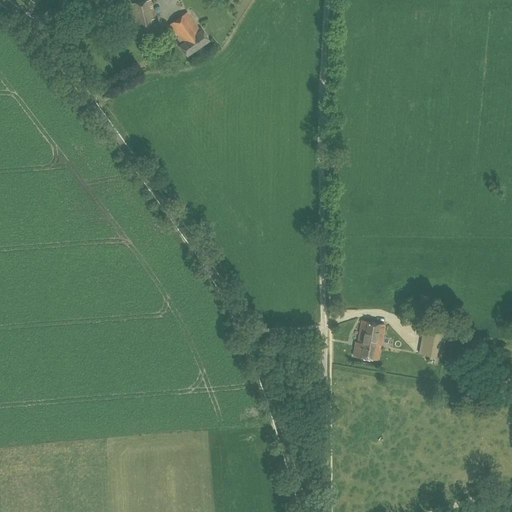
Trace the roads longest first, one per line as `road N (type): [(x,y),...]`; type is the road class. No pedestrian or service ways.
road 1 (unclassified): [(246,335),(196,247),(34,26),(1,0)]
road 2 (track): [(321,323),(324,0)]
road 3 (unclassified): [(327,511),(321,323)]
road 4 (unclassified): [(306,511),(246,335)]
